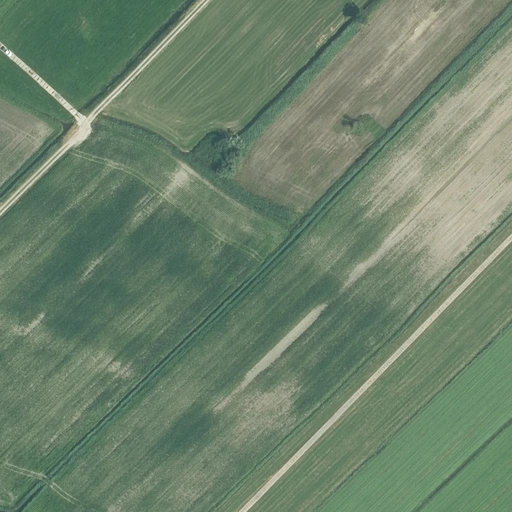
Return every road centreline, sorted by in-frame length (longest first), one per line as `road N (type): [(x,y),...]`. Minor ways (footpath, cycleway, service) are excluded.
road 1 (track): [(237,511),(511,235)]
road 2 (track): [(0,212),(81,122),(0,45)]
road 3 (track): [(81,122),(205,0)]
